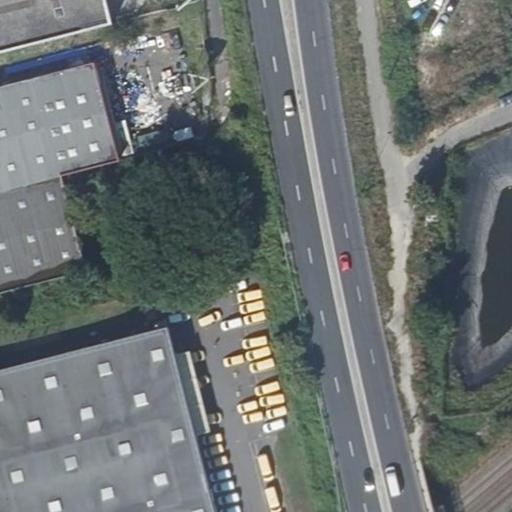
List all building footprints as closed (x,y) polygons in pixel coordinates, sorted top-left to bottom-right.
[(0,0),(0,52),(4,52),(52,39),(98,26),(116,22),(109,0),(0,0)] [(0,89),(0,192),(56,177),(63,176),(120,160),(110,122),(115,120),(110,102),(104,103),(94,63),(0,89)] [(0,192),(0,280),(54,266),(85,259),(63,176),(56,177),(0,192)] [(0,280),(0,297),(89,274),(85,260),(85,259),(54,266),(0,280)] [(216,511),(168,323),(0,366),(0,511),(216,511)]
